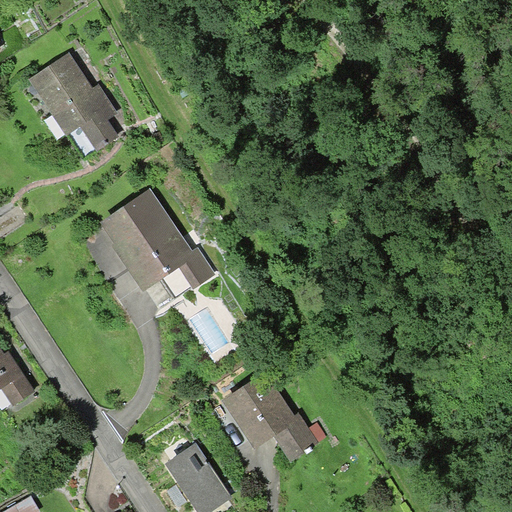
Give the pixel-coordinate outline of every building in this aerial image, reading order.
[(111,112),(103,99),(101,100),(94,89),(89,92),(76,73),(74,75),(63,58),(31,80),(53,114),(51,115),(82,161),(113,140),(102,123),(112,116),(109,113),(111,112)] [(128,267),(142,289),(157,279),(172,302),(209,277),(193,254),(182,261),(162,232),(168,228),(146,196),(103,225),(117,245),(119,243),(133,263),(128,267)] [(0,218),(0,238),(25,222),(15,208),(0,218)] [(10,363),(6,366),(0,356),(0,388),(8,383),(20,401),(31,394),(10,363)] [(224,403),(249,440),(265,430),(269,436),(272,434),(291,461),(303,453),(305,456),(310,452),(308,449),(313,446),(294,418),(289,421),(261,378),(224,403)] [(192,450),(167,466),(198,511),(204,511),(225,499),(192,450)] [(5,511),(34,511),(27,500),(5,511)]
